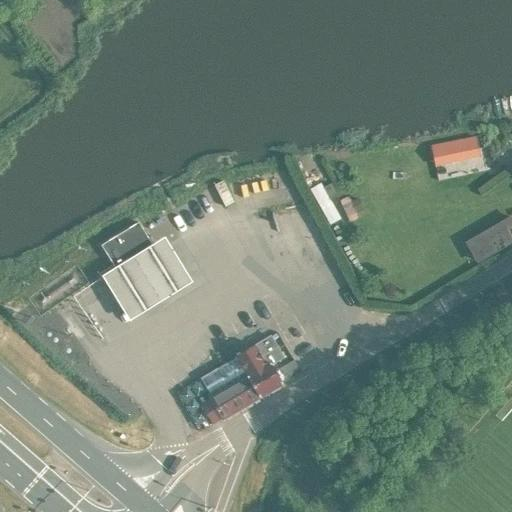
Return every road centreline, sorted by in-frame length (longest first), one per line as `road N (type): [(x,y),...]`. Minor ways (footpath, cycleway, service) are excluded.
road 1 (unclassified): [(213,445),(511,260)]
road 2 (primary): [(137,502),(0,381)]
